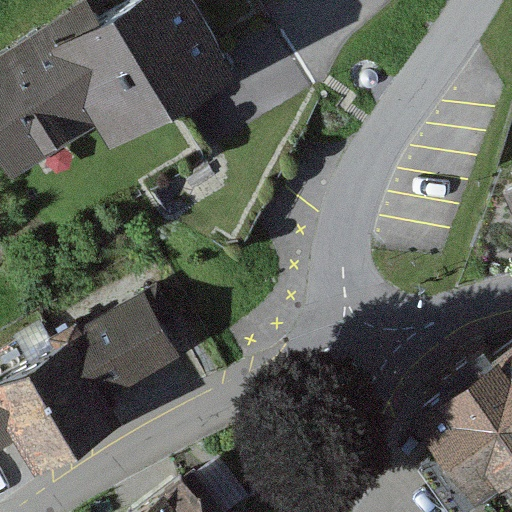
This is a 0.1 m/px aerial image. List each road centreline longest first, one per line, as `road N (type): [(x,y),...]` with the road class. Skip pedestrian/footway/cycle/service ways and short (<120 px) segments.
road 1 (residential): [(341,332),(347,215),(482,0)]
road 2 (residential): [(40,511),(173,430),(302,366),(341,332)]
road 3 (residential): [(374,350),(369,388),(344,448),(302,511)]
road 4 (residential): [(374,350),(511,302)]
